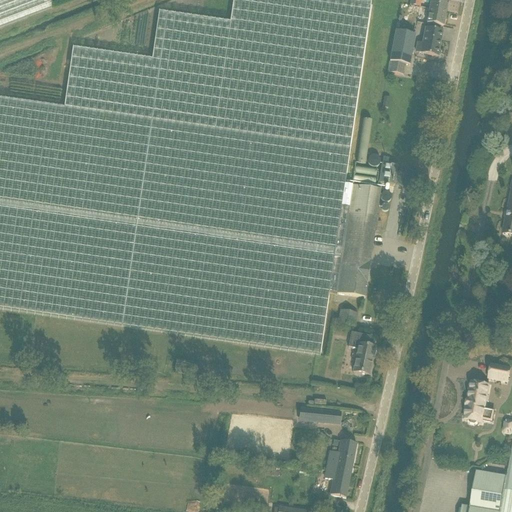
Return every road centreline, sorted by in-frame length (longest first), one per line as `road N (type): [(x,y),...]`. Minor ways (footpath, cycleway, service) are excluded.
road 1 (tertiary): [(359,511),(470,0)]
road 2 (track): [(0,380),(385,411)]
road 3 (unclassified): [(412,511),(445,352),(465,302)]
road 4 (track): [(0,54),(138,0)]
